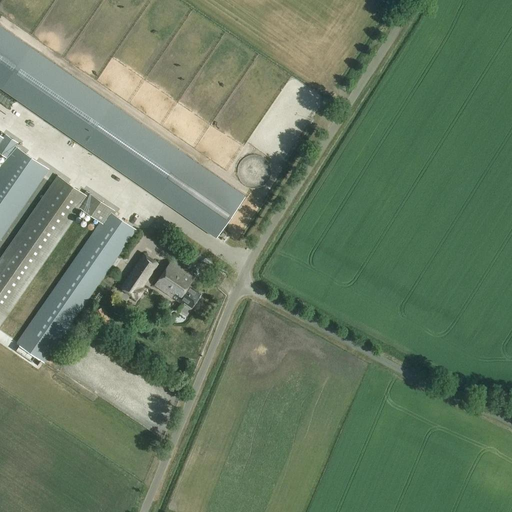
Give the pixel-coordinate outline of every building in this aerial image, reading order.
[(0,88),(1,90),(5,85),(28,51),(30,49),(29,48),(17,40),(0,28),(0,88)] [(5,85),(1,90),(13,98),(32,111),(84,147),(85,147),(103,160),(218,239),(218,238),(223,230),(246,197),(114,106),(113,106),(30,49),(28,51),(5,85)] [(0,156),(7,160),(16,148),(17,145),(6,138),(5,139),(0,136),(0,156)] [(0,238),(48,170),(16,148),(7,160),(0,170),(0,238)] [(86,196),(79,191),(60,178),(0,263),(0,329),(88,202),(108,215),(19,344),(46,363),(137,231),(113,215),(115,212),(88,193),(86,196)] [(121,290),(137,300),(145,288),(143,287),(159,263),(157,263),(158,262),(145,253),(121,290)] [(192,308),(201,294),(189,286),(194,278),(172,263),(156,286),(183,304),(184,302),(192,308)] [(103,309),(95,312),(102,329),(110,326),(103,309)]
